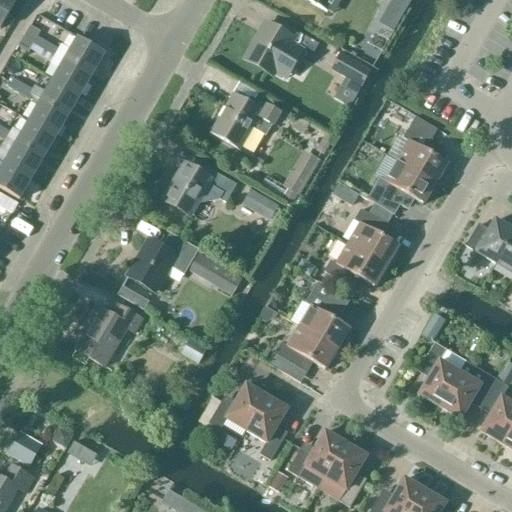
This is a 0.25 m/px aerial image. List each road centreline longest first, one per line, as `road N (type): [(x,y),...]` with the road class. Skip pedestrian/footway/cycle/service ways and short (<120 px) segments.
road 1 (residential): [(511,504),(340,401),(482,158),(501,143)]
road 2 (residential): [(0,345),(166,51)]
